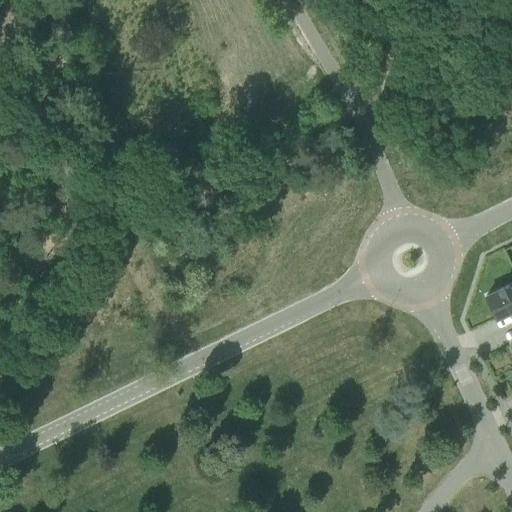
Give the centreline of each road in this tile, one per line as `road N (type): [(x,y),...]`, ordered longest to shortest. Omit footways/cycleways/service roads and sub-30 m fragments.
road 1 (unclassified): [(0,460),(379,275)]
road 2 (residential): [(290,0),(370,133),(401,228)]
